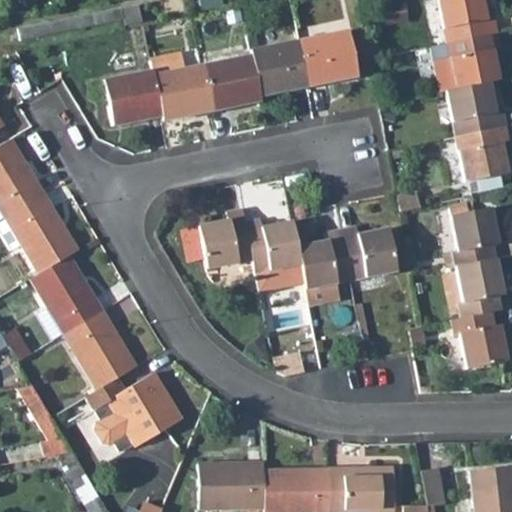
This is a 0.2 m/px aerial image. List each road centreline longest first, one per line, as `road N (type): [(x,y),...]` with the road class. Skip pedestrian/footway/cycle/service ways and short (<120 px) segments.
road 1 (residential): [(511,414),(336,419),(243,386),(190,342),(95,182)]
road 2 (residential): [(95,182),(345,137),(354,188)]
